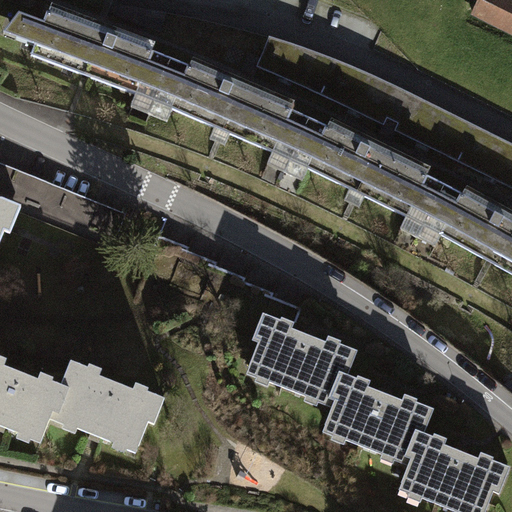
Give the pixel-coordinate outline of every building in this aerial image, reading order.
[(511,0),(479,0),(473,11),(511,31),(511,0)] [(167,15),(117,8),(113,17),(160,34),(167,15)] [(35,52),(30,63),(173,113),(312,176),(445,242),(511,279),(511,223),(466,198),(330,129),(191,70),(52,10),(44,30),(18,20),(1,40),(35,52)] [(344,67),(270,40),(257,68),(327,100),(384,128),(388,122),(398,127),(396,133),(511,190),(511,147),(411,97),(344,67)] [(116,223),(117,223),(118,210),(102,209),(99,237),(114,238),(116,223)] [(358,360),(275,324),(254,372),(330,405),(322,423),(410,462),(398,489),(451,511),(477,511),(493,476),(435,451),(448,422),(350,380),(358,360)] [(0,431),(35,448),(50,416),(124,451),(144,410),(74,376),(64,397),(0,366),(0,431)]
